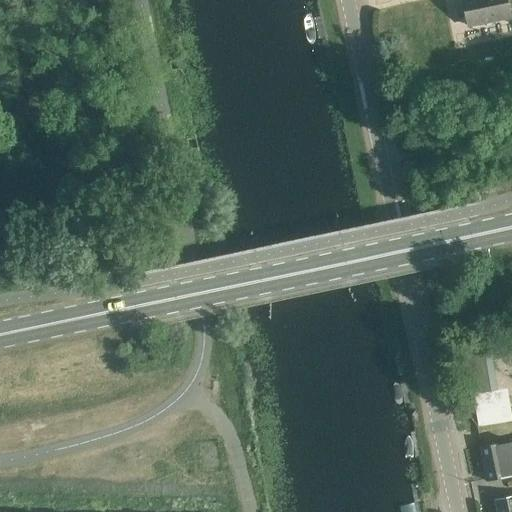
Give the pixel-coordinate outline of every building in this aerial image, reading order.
[(463,0),(469,25),(510,17),(506,0),(463,0)] [(130,150),(120,152),(123,166),(133,164),(130,150)] [(480,423),(511,419),(511,409),(509,385),(499,387),(495,350),(473,353),(480,423)] [(487,481),(511,476),(511,441),(480,448),(487,481)] [(511,511),(511,497),(496,501),(497,511),(511,511)]
